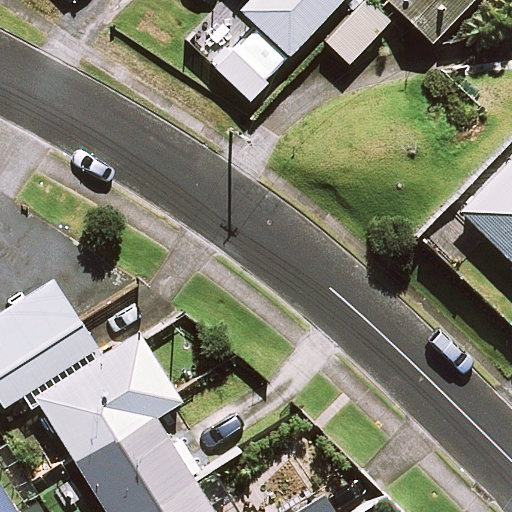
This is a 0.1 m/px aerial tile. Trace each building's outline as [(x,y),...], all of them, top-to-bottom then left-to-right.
[(258,25),(286,52),(334,0),(241,0),(236,6),(258,25)] [(387,0),(428,39),(465,0),(387,0)] [(379,25),(357,4),(324,39),(345,60),(379,25)] [(286,52),(258,25),(240,45),(212,19),(189,43),(246,96),(286,52)] [(511,147),(454,206),(511,263),(511,147)] [(0,402),(27,386),(105,511),(104,511),(236,511),(226,496),(208,507),(150,413),(176,397),(134,329),(96,352),(49,277),(0,307),(0,402)] [(18,511),(0,482),(0,511),(18,511)] [(296,511),(336,511),(325,494),(296,511)]
